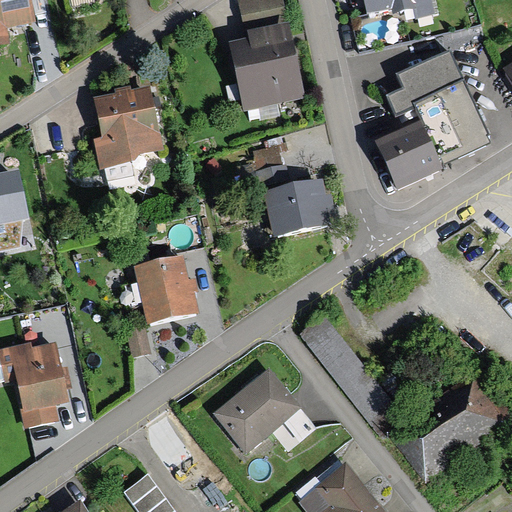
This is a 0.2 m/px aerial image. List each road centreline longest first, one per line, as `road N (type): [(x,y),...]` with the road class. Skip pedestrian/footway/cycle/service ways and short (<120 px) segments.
road 1 (residential): [(0,503),(389,236)]
road 2 (residential): [(312,0),(351,174),(389,236)]
road 3 (residential): [(193,0),(0,127)]
road 4 (unknown): [(389,236),(455,289),(511,362)]
road 5 (residential): [(511,159),(389,236)]
